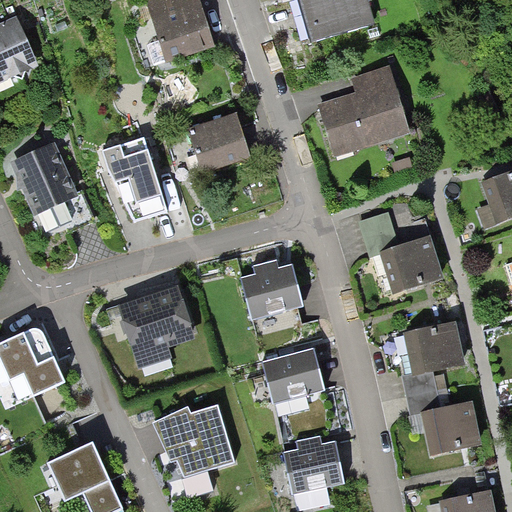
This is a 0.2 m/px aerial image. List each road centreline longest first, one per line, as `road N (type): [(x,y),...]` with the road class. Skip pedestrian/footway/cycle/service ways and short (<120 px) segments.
road 1 (residential): [(309,215),(369,414),(387,511)]
road 2 (residential): [(58,286),(309,215)]
road 3 (residential): [(58,286),(156,511)]
road 4 (residential): [(239,0),(309,215)]
